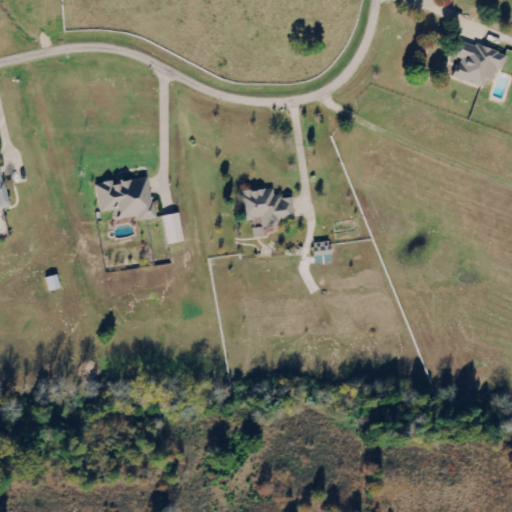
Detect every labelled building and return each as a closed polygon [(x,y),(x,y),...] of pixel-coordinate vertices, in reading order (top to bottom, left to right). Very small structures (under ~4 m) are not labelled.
[(482,88),(484,80),(491,82),(495,69),(500,70),(505,55),(459,40),(454,58),(457,59),(451,78),(482,88)] [(0,207),(8,206),(0,172),(0,207)] [(93,184),(98,213),(114,210),(115,220),(136,216),(137,222),(154,219),(146,177),(110,183),(110,181),(93,184)] [(293,222),(292,196),(272,198),(271,189),(239,191),(241,221),(258,220),(258,227),(251,228),(252,237),(269,236),(268,224),(293,222)] [(182,241),(176,213),(160,217),(166,245),(182,241)] [(311,243),(314,265),(330,262),(327,241),(311,243)]
